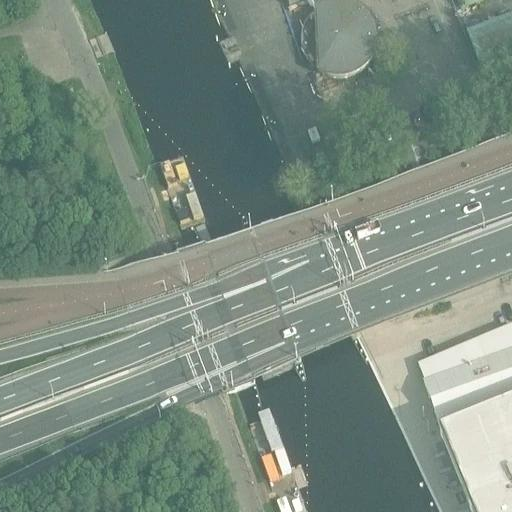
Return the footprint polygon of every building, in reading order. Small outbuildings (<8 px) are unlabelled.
[(286,0),(289,8),(306,2),(316,15),(318,74),(322,76),(324,77),(327,78),(330,79),(335,80),(336,80),(337,80),(342,80),(345,80),(348,79),(351,78),(354,77),(359,74),(362,72),(365,70),(367,67),(369,65),(371,61),(373,58),(374,54),(375,51),(375,48),(376,45),(376,42),(376,40),(375,36),(375,34),(374,32),(373,29),(372,26),(370,24),(368,21),(366,19),(364,17),(362,15),(359,13),(357,11),(352,9),(349,8),(351,0),(286,0)] [(473,0),(450,0),(459,22),(479,15),(473,0)] [(497,0),(473,0),(479,15),(500,7),(497,0)] [(511,2),(500,7),(511,40),(511,2)] [(511,40),(500,7),(479,15),(495,58),(511,51),(511,40)] [(318,74),(316,15),(312,18),(306,24),(301,38),(302,53),(309,68),(318,74)] [(479,15),(459,22),(475,65),(495,58),(479,15)] [(177,261),(227,393),(228,394),(239,390),(256,384),(205,252),(190,256),(177,260),(177,261)] [(424,385),(423,385),(440,430),(511,404),(511,328),(418,367),(424,385)] [(511,511),(511,406),(440,436),(442,442),(460,487),(470,511),(511,511)]
